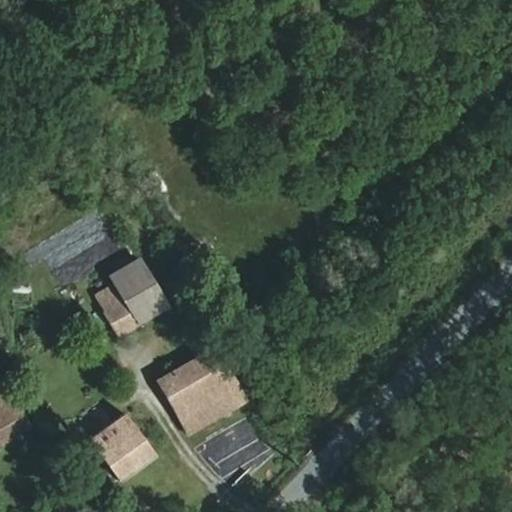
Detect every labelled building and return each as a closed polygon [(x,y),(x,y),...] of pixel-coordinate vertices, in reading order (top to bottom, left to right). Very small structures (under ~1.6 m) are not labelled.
[(120,226),(106,229),(110,237),(122,232),(120,226)] [(171,328),(139,276),(111,292),(116,300),(81,323),(108,365),(171,328)] [(24,356),(32,369),(41,365),(43,368),(65,355),(54,335),(24,356)] [(213,358),(175,379),(180,387),(160,399),(190,452),(249,419),(213,358)] [(0,465),(32,446),(11,408),(0,415),(0,465)] [(98,420),(84,429),(94,444),(83,453),(118,502),(153,476),(125,438),(117,444),(98,420)]
